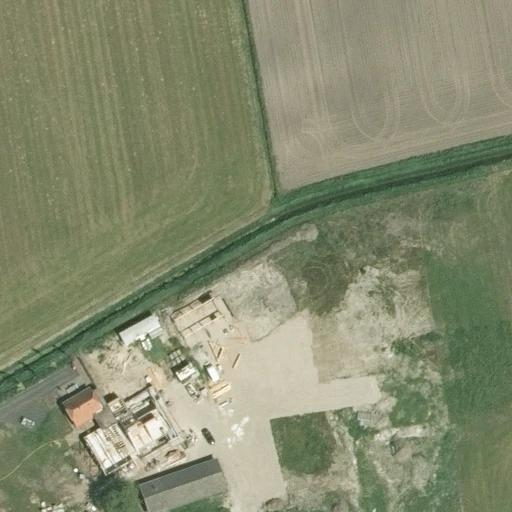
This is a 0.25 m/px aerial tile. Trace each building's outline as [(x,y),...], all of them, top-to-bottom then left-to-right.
[(334,284),(344,280),(332,247),(321,251),(334,284)] [(291,314),(277,290),(280,288),(279,287),(276,289),(234,314),(232,316),(232,317),(235,315),(250,339),(247,341),(248,342),(250,341),(292,315),(295,314),(294,312),(291,314)] [(156,329),(150,318),(112,341),(118,352),(156,329)] [(371,423),(511,398),(511,340),(489,345),(485,324),(402,338),(406,358),(361,366),(371,423)] [(106,406),(95,387),(63,406),(77,428),(94,418),(100,429),(114,420),(106,406)] [(175,435),(152,398),(129,411),(121,397),(106,406),(114,420),(116,419),(139,457),(175,435)] [(41,413),(21,425),(33,444),(53,433),(41,413)] [(114,420),(100,429),(83,439),(106,477),(139,457),(116,419),(114,420)] [(331,450),(327,420),(279,427),(283,457),(331,450)] [(352,439),(335,448),(349,472),(365,463),(352,439)] [(164,511),(226,490),(216,462),(154,484),(164,511)] [(282,511),(274,493),(255,501),(260,511),(282,511)]
